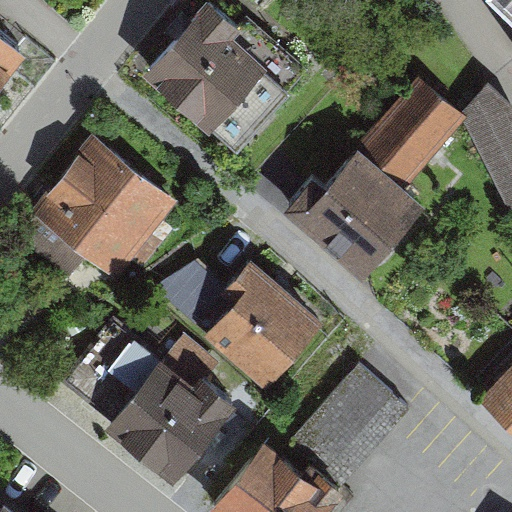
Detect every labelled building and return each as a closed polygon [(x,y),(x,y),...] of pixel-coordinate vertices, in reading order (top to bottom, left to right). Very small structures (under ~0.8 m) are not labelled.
[(511,0),(489,0),(511,22),(511,0)] [(279,87),(186,6),(131,69),(224,150),(279,87)] [(0,91),(25,62),(0,41),(0,91)] [(326,195),(309,181),(279,217),(363,286),(370,277),(426,210),(404,192),(464,120),(459,116),(419,83),(415,88),(326,195)] [(511,107),(497,95),(467,127),(511,222),(511,107)] [(177,204),(96,141),(17,243),(63,279),(81,257),(115,284),(177,204)] [(153,289),(195,326),(230,286),(199,260),(153,289)] [(324,327),(250,263),(230,286),(195,326),(192,330),(266,394),(324,327)] [(63,384),(113,425),(165,363),(113,322),(63,384)] [(218,363),(186,337),(165,363),(113,425),(107,433),(173,488),(240,407),(206,378),(218,363)] [(288,447),(311,469),(339,491),(410,410),(360,366),(288,447)] [(511,370),(480,404),(511,434),(511,370)] [(303,479),(265,449),(215,511),(335,511),(347,497),(339,491),(311,469),(303,479)]
